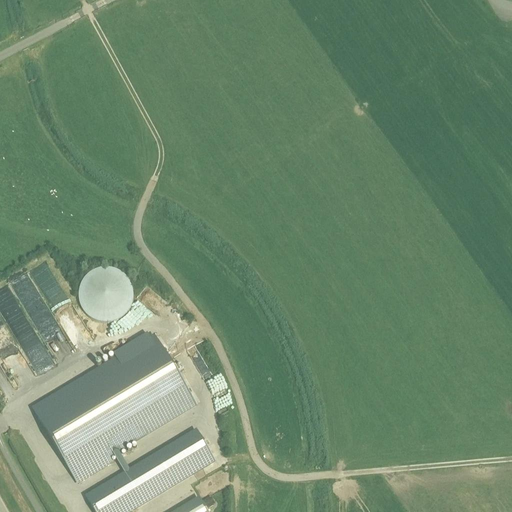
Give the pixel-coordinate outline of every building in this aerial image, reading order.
[(45,257),(27,268),(40,289),(58,278),(45,257)] [(79,294),(79,300),(80,305),(82,310),(86,315),(90,319),(95,322),(100,323),(106,324),(112,324),(117,322),(122,319),(126,315),(130,310),(132,305),(133,300),(133,294),(132,288),(130,283),(126,278),(122,275),(117,272),(112,270),(106,269),(100,270),(95,272),(90,275),(86,278),(82,283),(80,288),(79,294)] [(0,284),(0,308),(17,299),(7,281),(0,284)] [(0,333),(0,341),(3,346),(13,339),(5,329),(0,333)] [(155,338),(34,411),(74,478),(75,478),(79,484),(113,464),(109,457),(195,405),(155,338)] [(197,432),(86,499),(94,511),(130,511),(214,462),(197,432)] [(209,499),(201,503),(206,511),(214,506),(209,499)] [(180,511),(206,511),(200,501),(180,511)]
